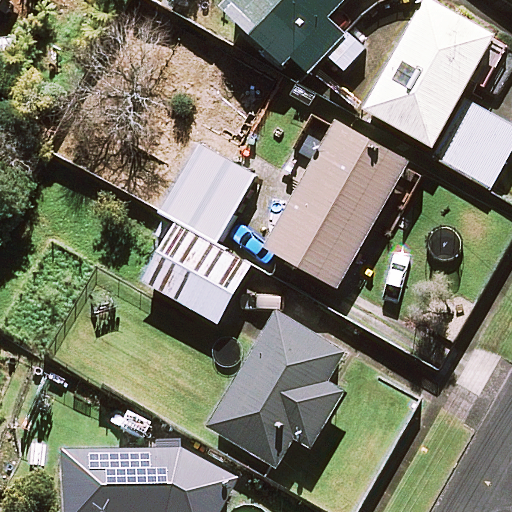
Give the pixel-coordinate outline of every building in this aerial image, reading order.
[(225,0),(223,3),(282,62),(293,50),(308,65),(343,31),(328,16),(344,0),(225,0)] [(496,40),(431,0),(365,106),(431,146),(496,40)] [(511,154),(511,125),(478,106),(446,162),(493,188),(511,154)] [(412,169),(335,122),(262,240),(339,288),(412,169)] [(253,186),(197,152),(164,207),(219,241),(253,186)] [(250,269),(178,225),(145,279),(217,323),(250,269)] [(345,350),(278,309),(205,427),(273,468),(290,439),(310,451),(346,394),(326,381),(345,350)] [(205,511),(206,458),(60,458),(59,511),(205,511)]
